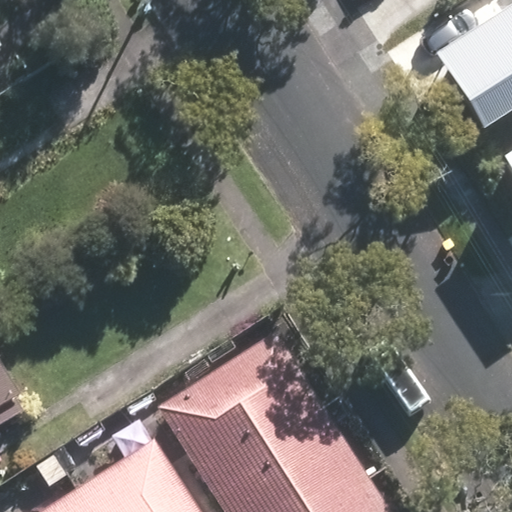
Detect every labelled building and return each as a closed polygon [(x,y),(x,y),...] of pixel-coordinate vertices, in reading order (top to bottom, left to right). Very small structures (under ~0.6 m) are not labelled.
[(511,136),(511,0),(491,0),(411,52),(480,157),(511,136)] [(511,136),(480,157),(511,205),(511,136)] [(384,511),(272,337),(156,411),(221,511),(384,511)] [(0,407),(17,397),(0,369),(0,407)] [(196,511),(151,442),(43,511),(196,511)]
